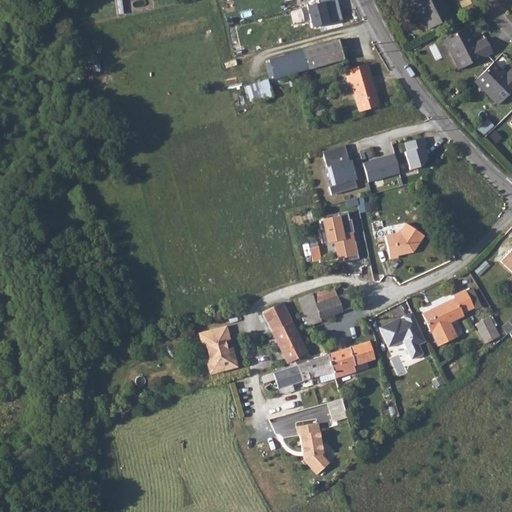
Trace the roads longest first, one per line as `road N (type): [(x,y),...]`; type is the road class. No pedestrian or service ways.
road 1 (unclassified): [(511,197),(498,229),(474,252),(405,292),(345,281),(261,302),(253,317),(258,347)]
road 2 (residential): [(511,193),(402,68),(367,0)]
road 3 (unknown): [(374,13),(240,59)]
